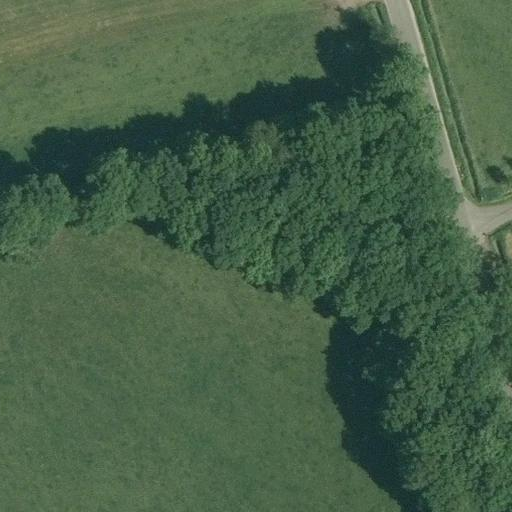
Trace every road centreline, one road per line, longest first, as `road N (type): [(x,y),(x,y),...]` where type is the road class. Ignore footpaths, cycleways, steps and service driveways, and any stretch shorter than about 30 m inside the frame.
road 1 (unclassified): [(461,239),(391,0)]
road 2 (unclassified): [(511,417),(461,239)]
